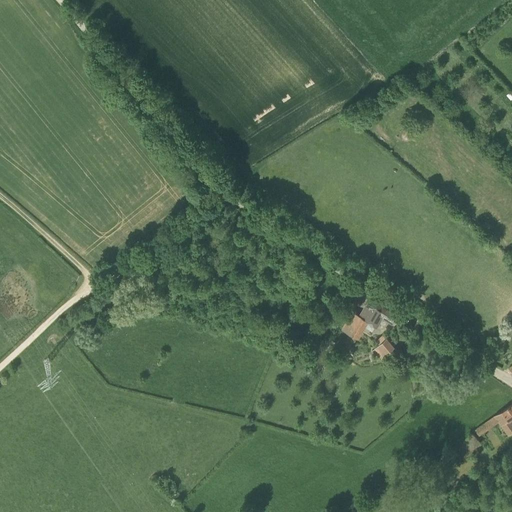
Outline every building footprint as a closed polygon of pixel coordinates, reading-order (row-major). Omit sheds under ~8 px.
[(370,296),(349,333),(357,338),(368,320),(376,324),(382,313),(394,320),(399,313),(370,296)] [(381,357),(394,346),(387,338),(374,349),(381,357)] [(320,359),(314,356),(311,362),(317,365),(320,359)] [(511,404),(475,429),(479,435),(500,420),(509,433),(511,430),(511,419),(511,418),(511,416),(511,404)] [(472,450),(481,442),(473,433),(464,441),(472,450)]
